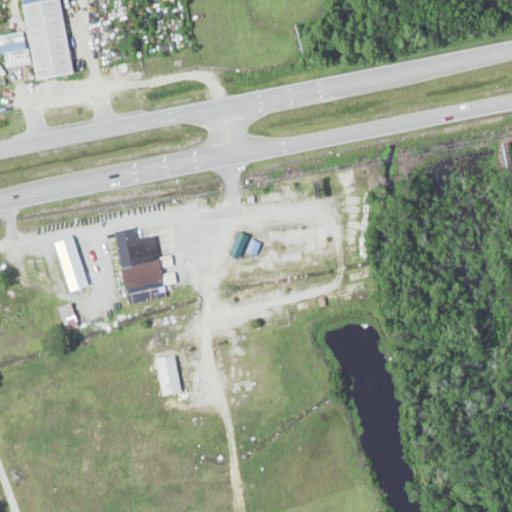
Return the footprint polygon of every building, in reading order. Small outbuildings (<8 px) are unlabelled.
[(27,0),(27,2),(28,2),(40,79),(80,73),(69,0),(27,0)] [(173,298),(171,284),(181,282),(180,273),(170,274),(164,235),(143,238),(141,228),(122,230),(132,304),(173,298)] [(60,240),(76,292),(95,286),(80,235),(60,240)] [(50,275),(45,261),(34,265),(39,279),(50,275)] [(84,328),(79,302),(63,305),(68,331),(84,328)] [(186,392),(180,349),(160,351),(166,395),(186,392)]
